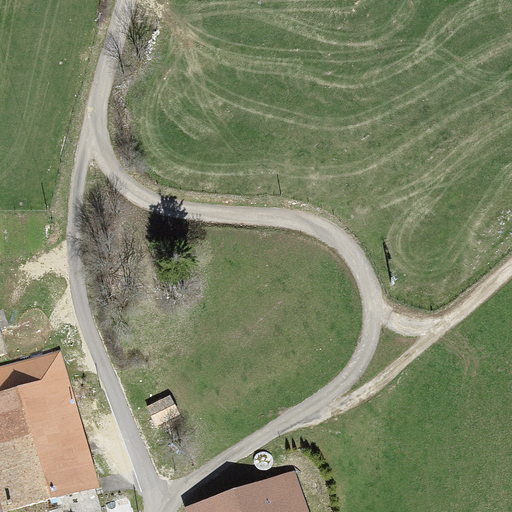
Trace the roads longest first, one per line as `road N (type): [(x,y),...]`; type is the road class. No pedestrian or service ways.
road 1 (unclassified): [(125,0),(96,110),(100,148),(117,179),(163,206),(323,229),(359,264),(371,309),(367,346),(351,372),(161,511)]
road 2 (track): [(511,270),(440,325),(401,323),(371,309)]
road 3 (track): [(440,325),(361,394),(307,408)]
